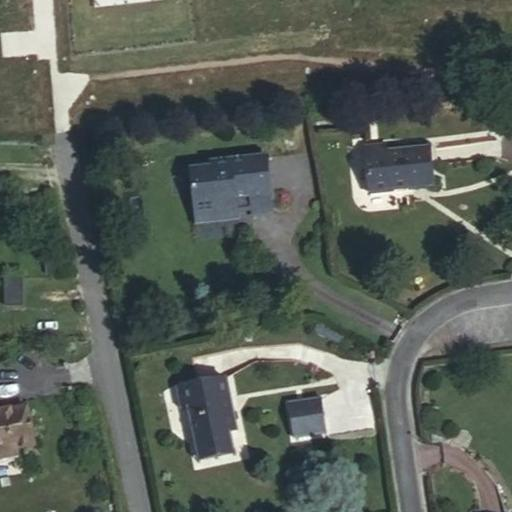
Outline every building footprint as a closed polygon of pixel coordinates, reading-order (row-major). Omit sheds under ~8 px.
[(379,191),(419,186),(419,177),(438,175),(435,143),(394,148),(393,140),(374,143),(379,191)] [(280,203),(275,164),(218,170),(219,175),(197,178),(202,222),(224,220),(225,229),(246,226),(246,221),(245,206),(280,203)] [(419,177),(419,186),(439,184),(438,175),(419,177)] [(246,221),(281,217),(280,203),(245,206),(246,221)] [(224,220),(202,222),(203,232),(225,229),(224,220)] [(22,276),(5,276),(5,305),(22,305),(22,276)] [(186,387),(190,406),(201,455),(237,448),(234,431),(242,429),(231,378),(186,387)] [(186,387),(179,389),(183,408),(190,406),(186,387)] [(291,400),(298,435),(331,428),(324,393),(291,400)] [(0,459),(19,456),(17,448),(35,445),(27,406),(6,410),(7,415),(0,416),(0,459)] [(239,455),(237,448),(201,455),(202,463),(239,455)]
